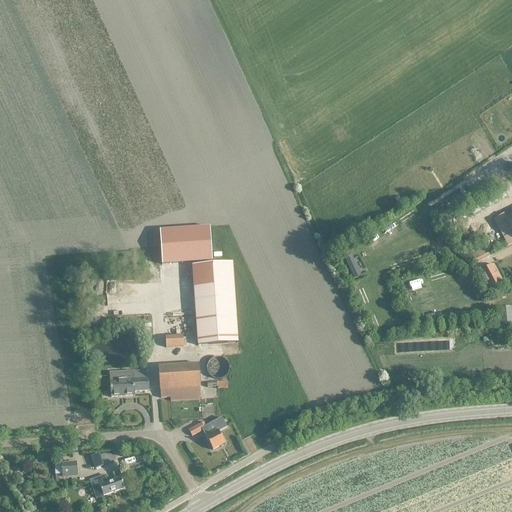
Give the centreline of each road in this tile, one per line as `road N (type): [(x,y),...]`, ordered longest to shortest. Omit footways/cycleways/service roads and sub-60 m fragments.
road 1 (secondary): [(202,506),(331,441),(414,419),(511,410)]
road 2 (unclassified): [(0,443),(158,435),(202,506)]
